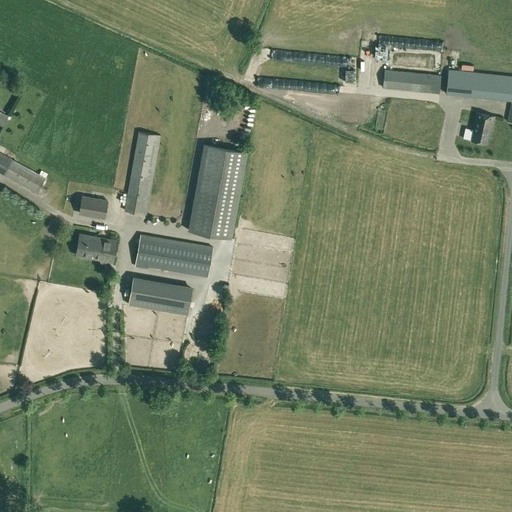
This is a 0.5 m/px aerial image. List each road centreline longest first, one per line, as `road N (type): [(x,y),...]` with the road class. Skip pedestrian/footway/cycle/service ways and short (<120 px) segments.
road 1 (track): [(511,166),(447,158),(453,97),(236,80),(58,0)]
road 2 (unclassified): [(0,409),(58,386),(128,379),(491,415)]
road 3 (unclassified): [(491,415),(511,210)]
